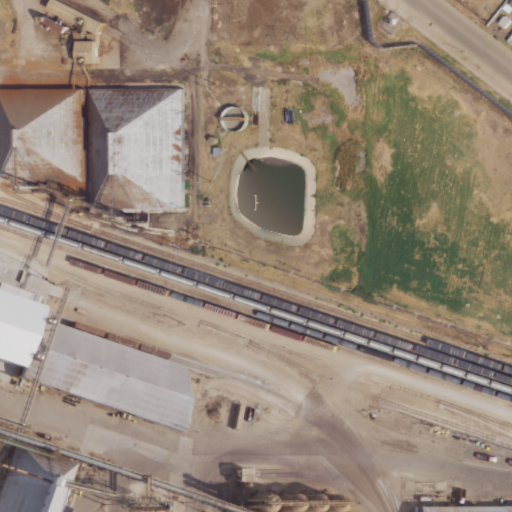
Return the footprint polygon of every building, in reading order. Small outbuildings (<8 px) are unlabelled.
[(50,8),(54,0),(61,0),(105,22),(99,34),(50,8)] [(502,8),(505,4),(511,8),(508,13),(502,8)] [(44,21),(47,15),(68,27),(65,32),(44,21)] [(499,23),(504,16),(510,20),(505,28),(499,23)] [(79,41),(98,41),(98,65),(79,64),(79,41)] [(0,86),(84,86),(84,182),(0,182),(0,86)] [(93,87),(183,88),(182,214),(91,213),(93,87)] [(223,119),(240,119),(240,108),(223,109),(223,119)] [(0,294),(35,307),(10,380),(0,376),(0,294)] [(49,319),(28,380),(168,429),(189,369),(49,319)] [(16,446),(0,491),(0,511),(58,511),(75,466),(16,446)]
